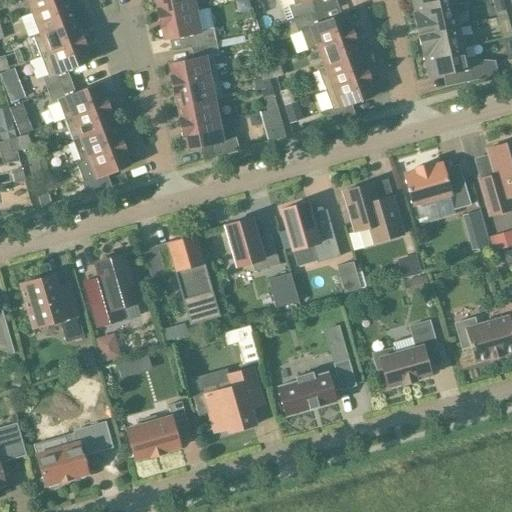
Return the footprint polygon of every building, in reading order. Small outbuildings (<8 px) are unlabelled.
[(26,0),(32,13),(66,0),(26,0)] [(75,20),(67,0),(66,0),(32,13),(39,33),(33,35),(33,36),(75,20)] [(155,0),(157,8),(156,8),(158,18),(196,10),(194,0),(155,0)] [(294,18),(316,10),(312,0),(279,0),(287,21),(294,18)] [(413,13),(413,14),(454,5),(452,0),(411,0),(414,13),(413,13)] [(413,14),(418,35),(459,26),(456,15),(468,12),(466,2),(454,5),(413,14)] [(189,34),(192,46),(215,42),(213,29),(201,31),(196,10),(158,18),(160,28),(161,28),(164,40),(189,34)] [(306,51),(317,47),(353,33),(350,24),(349,24),(344,13),(320,22),(316,10),(294,18),(306,51)] [(79,30),(75,20),(33,36),(41,56),(84,39),(80,30),(79,30)] [(418,35),(422,56),(463,47),(475,45),(473,35),(461,38),(459,26),(418,35)] [(353,33),(317,47),(324,66),(317,69),(318,69),(360,54),(356,43),(357,43),(353,33)] [(87,49),(84,39),(41,56),(48,76),(43,78),(48,90),(71,81),(66,70),(91,61),(86,50),(87,49)] [(170,75),(172,85),(217,76),(213,56),(218,55),(215,42),(192,46),(194,58),(169,63),(171,75),(170,75)] [(463,47),(422,56),(423,57),(424,57),(429,78),(467,69),(469,81),(498,75),(495,61),(466,59),(463,47)] [(325,90),(368,74),(365,64),(363,65),(360,54),(318,69),(325,90)] [(4,56),(0,57),(0,70),(8,69),(4,56)] [(278,62),(268,65),(272,78),(282,75),(278,62)] [(272,78),(268,65),(259,68),(263,80),(272,78)] [(368,74),(325,90),(332,109),(327,111),(331,123),(355,116),(350,104),(375,95),(371,84),(372,83),(368,74)] [(221,97),(217,76),(172,85),(174,95),(175,95),(177,106),(214,99),(221,97)] [(65,120),(108,104),(105,94),(104,94),(99,83),(75,92),(71,81),(48,90),(53,102),(58,101),(65,119),(65,120)] [(284,104),(293,102),(290,89),(280,91),(284,104)] [(268,110),(277,107),(273,95),(264,97),(268,110)] [(219,120),(214,99),(177,106),(180,117),(179,118),(181,128),(219,120)] [(112,113),(108,104),(65,120),(73,140),(115,124),(111,114),(112,113)] [(231,118),(219,120),(181,128),(183,138),(184,137),(186,149),(200,146),(203,160),(238,150),(235,137),(231,118)] [(87,158),(124,144),(120,134),(119,135),(115,124),(73,140),(73,141),(80,161),(87,158)] [(27,135),(17,137),(21,150),(31,147),(27,135)] [(21,150),(17,137),(8,140),(11,153),(21,150)] [(507,196),(511,195),(511,142),(488,150),(495,175),(480,180),(490,214),(511,208),(507,196)] [(127,153),(124,144),(87,158),(95,177),(83,181),(87,194),(111,187),(106,174),(130,165),(126,154),(127,153)] [(33,178),(42,175),(38,163),(29,165),(33,178)] [(454,210),(471,205),(463,178),(447,182),(442,163),(429,166),(428,163),(415,167),(416,170),(403,174),(412,205),(449,194),(454,210)] [(16,183),(25,181),(22,168),(13,171),(16,183)] [(373,243),(403,234),(392,196),(377,200),(372,183),(343,191),(354,232),(369,227),(373,243)] [(318,262),(340,255),(331,226),(316,230),(307,201),(281,209),(293,250),(312,244),(318,262)] [(471,249),(490,244),(481,209),(462,214),(471,249)] [(254,271),(280,264),(273,240),(259,244),(252,218),(225,225),(236,266),(252,262),(254,271)] [(494,247),(511,244),(511,230),(492,233),(494,247)] [(196,234),(166,242),(190,325),(220,316),(196,234)] [(117,307),(136,302),(131,283),(135,282),(128,260),(125,261),(123,255),(117,256),(113,252),(103,255),(101,261),(96,262),(100,278),(85,282),(97,325),(120,319),(117,307)] [(160,252),(144,257),(150,279),(166,274),(160,252)] [(354,262),(338,267),(346,294),(362,290),(354,262)] [(33,328),(60,320),(66,341),(84,336),(71,291),(59,294),(53,274),(20,284),(33,328)] [(292,275),(268,281),(276,309),(299,303),(292,275)] [(0,347),(11,350),(0,311),(0,347)] [(491,359),(502,356),(502,354),(511,350),(511,315),(476,326),(474,318),(455,323),(462,349),(470,346),(474,362),(491,357),(491,359)] [(423,351),(437,348),(429,321),(409,326),(415,347),(394,354),(392,348),(372,354),(377,370),(382,368),(388,387),(402,382),(403,383),(416,380),(415,379),(430,374),(423,351)] [(249,326),(235,330),(239,344),(253,339),(249,326)] [(116,333),(98,338),(103,360),(121,356),(116,333)] [(341,390),(356,386),(348,359),(333,363),(336,375),(329,377),(327,372),(314,376),(312,372),(295,377),(296,381),(277,387),(286,416),(336,402),(333,391),(340,389),(341,390)] [(253,367),(227,375),(226,369),(188,380),(198,416),(209,413),(214,433),(227,429),(228,432),(255,425),(251,408),(263,405),(253,367)] [(100,388),(74,374),(67,387),(80,394),(77,401),(89,408),(100,388)] [(175,429),(188,425),(181,401),(168,405),(171,416),(156,420),(155,416),(139,420),(141,425),(126,429),(134,460),(150,455),(151,457),(164,453),(164,451),(180,446),(175,429)] [(83,455),(111,447),(105,423),(74,431),(78,443),(63,447),(60,438),(33,445),(44,485),(61,481),(61,482),(72,478),(72,477),(88,473),(83,455)] [(0,484),(4,483),(0,468),(0,461),(9,459),(5,447),(20,443),(15,424),(5,427),(0,428),(0,484)]
